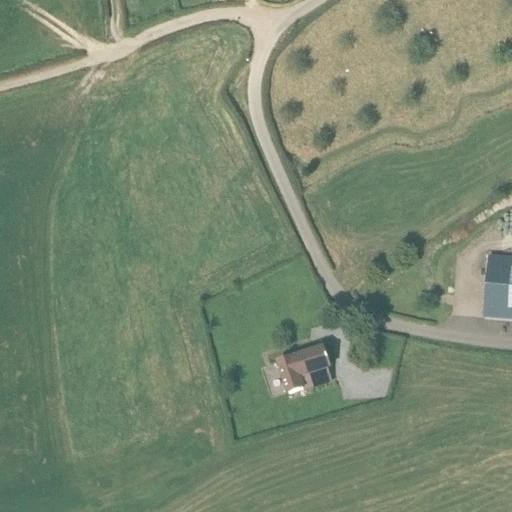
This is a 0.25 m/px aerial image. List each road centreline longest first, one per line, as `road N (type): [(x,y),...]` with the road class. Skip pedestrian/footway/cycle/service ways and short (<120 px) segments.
road 1 (unclassified): [(511,342),(374,318),(349,304),(320,265),(275,167),(254,90),(268,43),(314,0)]
road 2 (track): [(285,20),(235,13),(189,19),(0,86)]
